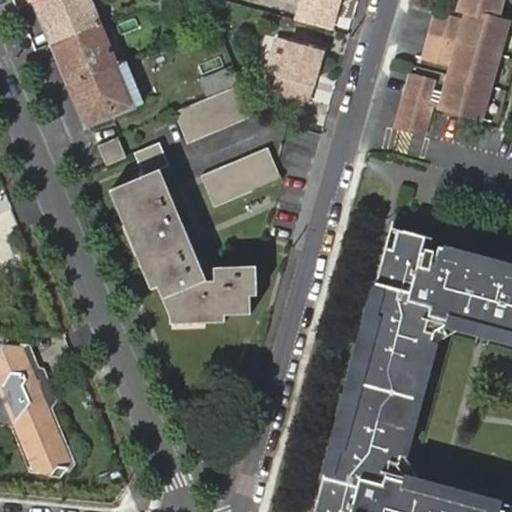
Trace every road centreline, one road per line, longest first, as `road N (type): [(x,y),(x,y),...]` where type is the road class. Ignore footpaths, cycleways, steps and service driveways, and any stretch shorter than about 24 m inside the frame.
road 1 (residential): [(241,511),(383,0)]
road 2 (tertiary): [(185,511),(0,70)]
